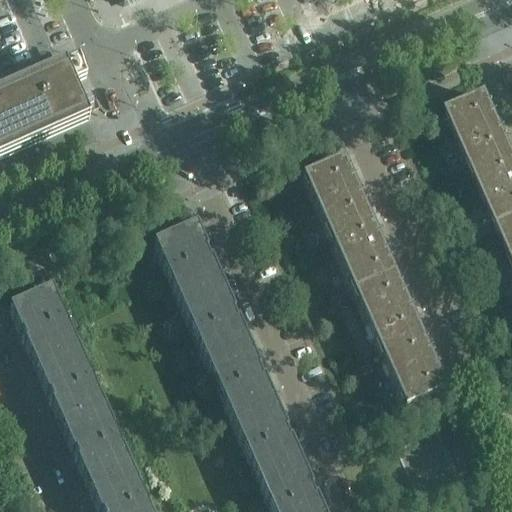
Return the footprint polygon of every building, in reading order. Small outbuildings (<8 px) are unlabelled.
[(117,0),(119,0),(123,9),(142,0),(100,0),(103,6),(117,0)] [(0,157),(85,120),(86,119),(66,74),(0,103),(0,157)] [(511,162),(511,158),(488,104),(447,122),(473,180),(511,162)] [(511,231),(511,162),(473,180),(498,238),(511,231)] [(368,226),(342,168),(301,186),(327,244),(368,226)] [(393,284),(368,226),(327,244),(352,302),(393,284)] [(511,231),(498,238),(511,268),(511,231)] [(222,293),(195,233),(153,252),(179,312),(222,293)] [(419,341),(393,284),(352,302),(378,359),(419,341)] [(248,353),(222,293),(179,312),(206,371),(248,353)] [(77,357),(58,314),(51,297),(8,315),(35,376),(77,357)] [(445,399),(419,341),(378,359),(404,417),(445,399)] [(274,412),(248,353),(206,371),(232,431),(274,412)] [(104,416),(85,375),(77,357),(35,376),(61,435),(104,416)] [(300,471),(274,412),(232,431),(258,490),(300,471)] [(130,476),(111,432),(104,416),(61,435),(88,494),(130,476)] [(318,511),(300,471),(258,490),(267,511),(318,511)] [(146,511),(138,494),(130,476),(88,494),(95,511),(146,511)]
